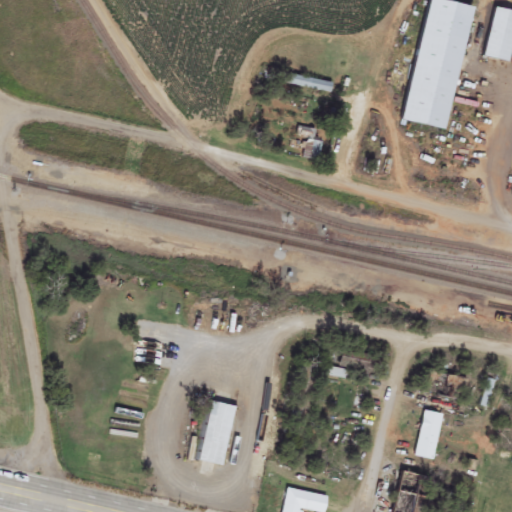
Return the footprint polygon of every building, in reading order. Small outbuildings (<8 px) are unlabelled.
[(424,0),(429,0),(473,9),(444,133),(396,122),(424,0)] [(507,65),(511,36),(511,13),(490,10),(482,60),(507,65)] [(331,85),(284,76),(282,85),(329,95),(331,85)] [(346,374),(321,369),(320,377),(345,381),(346,374)] [(195,464),(220,469),(232,410),(207,405),(195,464)] [(280,511),(323,511),(326,499),(284,492),(280,511)]
